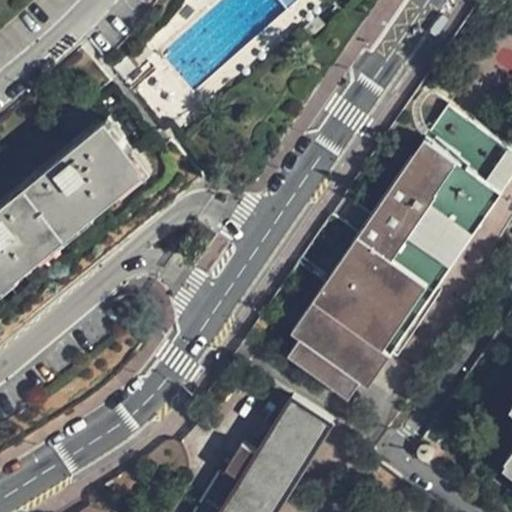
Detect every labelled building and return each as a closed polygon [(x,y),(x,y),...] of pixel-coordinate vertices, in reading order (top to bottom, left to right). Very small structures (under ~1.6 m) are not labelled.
[(321,83),(333,65),(319,54),(308,72),(321,83)] [(424,283),(435,290),(459,255),(449,248),(470,217),(480,223),(511,177),(511,149),(448,105),(295,328),(304,334),(361,374),(371,381),(415,319),(405,312),(424,283)] [(38,247),(89,207),(91,210),(121,185),(119,182),(141,164),(131,151),(133,148),(107,118),(0,205),(0,279),(15,267),(17,270),(41,251),(38,247)] [(232,176),(222,165),(215,172),(224,182),(232,176)] [(449,248),(459,255),(480,223),(470,217),(449,248)] [(415,319),(435,290),(424,283),(405,312),(415,319)] [(361,374),(304,334),(292,351),(349,391),(361,374)] [(272,511),(333,416),(293,392),(261,445),(258,449),(244,441),(198,511),(272,511)] [(258,449),(261,445),(248,436),(244,441),(258,449)]
